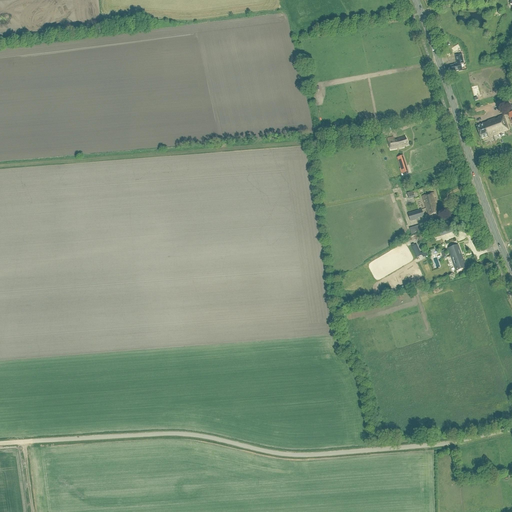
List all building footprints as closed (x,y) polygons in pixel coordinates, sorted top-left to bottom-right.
[(462,71),(461,64),(463,64),(461,54),(455,56),(457,64),(454,64),(454,65),(450,66),(451,72),(459,71),(459,72),(462,71)] [(488,122),(493,136),(508,130),(503,116),(498,117),(498,119),(495,120),(495,119),(487,121),(488,122)] [(488,138),(493,136),(488,122),(476,127),(481,139),(488,137),(488,138)] [(409,145),(405,137),(397,139),(397,140),(394,141),(393,138),(387,139),(391,150),(404,148),(403,147),(409,145)] [(400,168),(399,169),(401,174),(402,173),(402,174),(409,172),(407,166),(400,168)] [(439,213),(434,193),(422,196),(426,209),(427,209),(429,216),(439,213)] [(418,218),(424,217),(422,210),(408,214),(411,222),(418,219),(418,218)] [(452,224),(438,229),(441,237),(454,232),(452,224)] [(416,245),(412,247),(417,258),(421,256),(416,245)] [(456,271),(457,270),(457,271),(465,268),(462,259),(463,259),(462,256),(461,256),(458,246),(450,249),(449,249),(456,271)]
